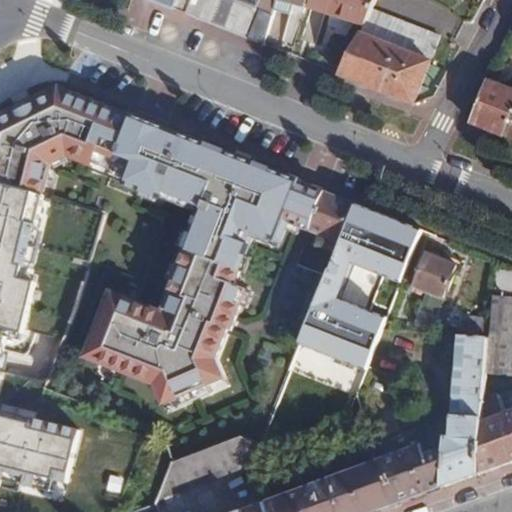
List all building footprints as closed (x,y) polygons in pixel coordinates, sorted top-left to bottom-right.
[(148,0),(153,2),(266,46),(274,13),(277,0),(148,0)] [(309,0),(277,0),(274,13),(303,20),(306,11),(309,0)] [(309,0),(306,11),(363,27),(372,9),(376,0),(309,0)] [(381,92),(415,105),(421,88),(429,67),(439,36),(372,9),(363,27),(339,75),(381,92)] [(511,91),(487,81),(470,123),(483,128),(511,139),(511,91)] [(311,233),(326,195),(319,192),(234,159),(57,90),(24,105),(0,115),(0,187),(42,199),(51,169),(66,161),(81,164),(81,162),(132,176),(131,183),(191,200),(161,311),(104,295),(86,362),(158,383),(162,403),(224,382),(218,364),(234,324),(237,324),(249,293),(237,289),(257,236),(282,245),(290,226),(305,230),(311,233)] [(42,199),(0,187),(0,470),(119,509),(148,429),(44,392),(73,310),(102,215),(42,199)] [(344,202),(326,195),(311,233),(340,244),(355,208),(344,202)] [(340,244),(289,367),(358,393),(392,307),(348,291),(358,266),(402,281),(421,233),(382,218),(355,208),(340,244)] [(413,288),(423,293),(445,301),(457,268),(426,256),(413,288)] [(511,269),(497,269),(497,287),(511,287),(511,269)] [(423,293),(415,312),(437,320),(445,301),(423,293)] [(511,300),(491,299),(488,339),(485,375),(511,376),(511,300)] [(460,337),(455,394),(452,440),(445,439),(444,452),(441,489),(478,476),(481,423),(484,395),(485,375),(488,339),(460,337)] [(511,412),(481,423),(478,476),(511,462),(511,412)] [(423,445),(381,461),(396,506),(408,501),(435,491),(441,489),(444,452),(428,458),(423,445)] [(381,461),(264,504),(267,511),(378,511),(396,506),(381,461)]
